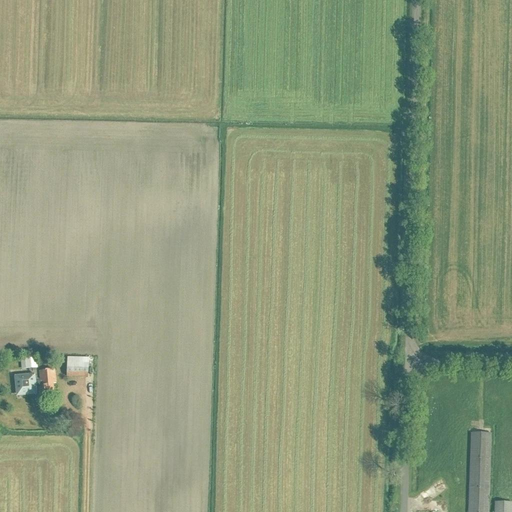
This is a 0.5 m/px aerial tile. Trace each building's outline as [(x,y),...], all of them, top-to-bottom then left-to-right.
[(46,352),(46,343),(26,343),(26,352),(46,352)] [(26,370),(38,369),(37,358),(25,359),(26,370)] [(67,359),(67,379),(88,379),(88,359),(67,359)] [(39,380),(36,380),(37,389),(39,389),(40,397),(54,396),(53,384),(56,384),(55,370),(40,371),(41,382),(40,382),(39,380)] [(36,375),(15,377),(16,397),(37,396),(37,389),(36,380),(36,375)] [(488,511),(491,434),(471,434),(468,511),(488,511)] [(511,511),(511,503),(495,503),(494,511),(511,511)]
